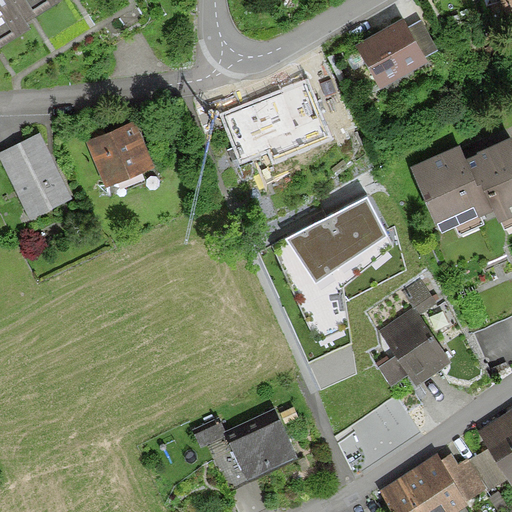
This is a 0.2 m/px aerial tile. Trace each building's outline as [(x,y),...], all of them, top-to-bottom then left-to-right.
[(0,0),(0,9),(0,10),(18,0),(0,0)] [(511,0),(497,0),(500,8),(511,4),(511,0)] [(395,21),(354,45),(374,79),(415,56),(401,31),(395,21)] [(416,22),(401,31),(415,56),(430,47),(416,22)] [(221,113),(236,152),(291,131),(276,92),(221,113)] [(127,121),(84,140),(102,180),(146,161),(127,121)] [(22,128),(0,139),(0,189),(15,218),(57,196),(22,128)] [(415,173),(443,235),(496,212),(502,226),(511,221),(511,153),(509,147),(464,167),(458,154),(415,173)] [(391,240),(368,192),(271,245),(312,354),(348,339),(343,282),(391,240)] [(412,309),(417,317),(434,305),(417,281),(400,293),(412,309)] [(410,380),(445,356),(417,317),(412,309),(376,334),(381,340),(367,350),(390,383),(405,372),(410,380)] [(315,367),(326,389),(364,371),(353,348),(315,367)] [(272,416),(222,438),(239,477),(289,455),(272,416)] [(215,421),(191,430),(196,445),(220,436),(215,421)] [(511,424),(481,443),(507,485),(511,481),(511,424)] [(381,501),(388,511),(458,511),(469,505),(439,461),(381,501)]
